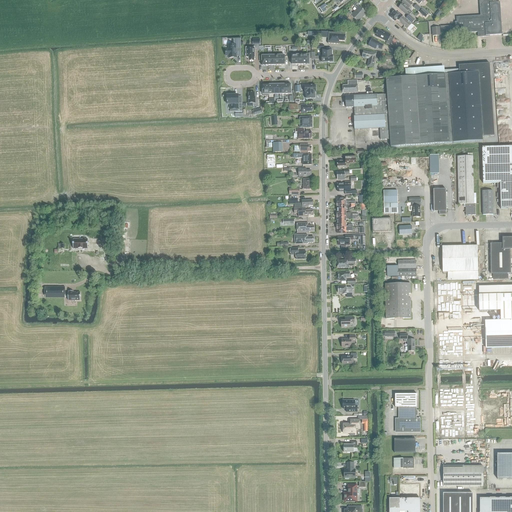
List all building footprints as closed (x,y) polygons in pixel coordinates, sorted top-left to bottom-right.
[(408,9),(413,4),(408,0),(403,0),(401,3),(402,3),(408,9)] [(492,3),(491,0),(478,0),(480,15),(456,17),(456,22),(456,25),(457,33),(477,32),(477,35),(480,35),(480,37),(485,37),(485,36),(502,35),(500,2),(492,3)] [(409,9),(408,9),(402,3),(398,8),(405,14),(409,9)] [(355,12),(362,18),(366,13),(359,7),(356,5),(354,6),(357,9),(355,12)] [(429,14),(422,9),(419,12),(425,18),(429,14)] [(396,13),(394,10),(391,14),(392,15),(390,17),(395,21),(396,19),(407,29),(411,24),(397,12),(396,13)] [(362,18),(355,12),(353,14),(350,12),(348,14),(351,16),(358,22),(362,18)] [(415,20),(408,14),(405,18),(412,23),(415,20)] [(382,32),(377,30),(375,34),(380,37),(379,38),(387,42),(386,43),(390,45),(393,39),(389,37),(390,35),(383,31),(382,32)] [(345,32),(337,32),(337,33),(328,32),(327,43),(338,44),(338,40),(344,41),(345,32)] [(440,42),(440,34),(432,35),(432,43),(440,42)] [(378,42),(371,39),(369,42),(368,44),(368,46),(374,49),(375,47),(381,49),(383,45),(378,42)] [(226,56),(229,56),(229,58),(236,58),(236,52),(241,51),(240,40),(237,40),(236,40),(236,45),(228,45),(228,50),(225,50),(226,56)] [(254,47),(246,48),(246,58),(248,57),(249,61),(254,61),(254,57),(255,57),(254,47)] [(371,52),(363,51),(363,52),(362,52),(362,54),(362,55),(362,58),(369,59),(367,67),(373,68),(376,53),(371,52)] [(309,55),(303,55),(303,65),(309,64),(309,59),(312,59),(312,55),(312,53),(309,53),(309,55)] [(389,114),(379,115),(380,128),(380,140),(390,139),(390,147),(454,143),(483,141),(483,136),(494,136),(489,64),(459,66),(459,73),(387,78),(387,94),(389,114)] [(357,93),(357,81),(347,81),(347,85),(342,86),(342,90),(342,92),(343,93),(343,94),(357,93)] [(383,94),(345,96),(345,97),(346,108),(354,107),(354,117),(354,129),(380,128),(379,115),(389,114),(387,94),(383,94)] [(238,97),(227,97),(227,106),(230,105),(230,110),(235,110),(235,113),(242,113),(242,105),(238,105),(238,97)] [(289,105),(288,111),(298,110),(301,110),(301,113),(307,113),(307,112),(313,112),(312,106),(306,106),(306,105),(300,105),(300,106),(298,106),(298,105),(291,105),(289,105)] [(300,123),(300,128),(302,128),(312,128),(311,117),(300,117),(300,123)] [(304,131),(304,129),(295,129),(295,133),(297,133),(297,138),(311,138),(311,131),(304,131)] [(499,188),(500,209),(511,208),(511,146),(481,147),(482,183),(496,183),(496,188),(499,188)] [(303,154),(297,154),(297,158),(303,158),(303,165),(311,165),(311,154),(303,154)] [(431,155),(431,172),(440,172),(440,155),(431,155)] [(473,204),(472,156),(456,156),(458,204),(464,204),(465,215),(475,215),(474,204),(473,204)] [(356,163),(355,157),(345,157),(345,161),(337,161),(338,168),(346,168),(346,167),(349,167),(348,165),(349,165),(349,163),(356,163)] [(305,171),(305,168),(298,169),(298,177),(306,176),(311,176),(311,171),(305,171)] [(344,172),(337,172),(337,174),(337,180),(345,180),(345,176),(345,175),(348,175),(349,175),(349,174),(349,171),(344,171),(344,172)] [(311,179),(303,179),(302,189),(311,189),(311,179)] [(345,184),(337,184),(337,192),(345,191),(345,195),(351,194),(351,191),(350,191),(350,186),(350,182),(345,182),(345,184)] [(446,211),(445,189),(432,189),(433,212),(438,212),(438,215),(445,215),(445,211),(446,211)] [(383,203),(397,203),(397,191),(383,191),(383,203)] [(492,215),(492,191),(481,191),(482,215),(492,215)] [(297,199),(288,199),(289,205),(294,204),(295,208),(308,208),(308,207),(308,205),(313,204),(313,199),(302,200),(302,204),(298,204),(297,199)] [(397,203),(383,203),(384,213),(397,213),(397,203)] [(421,203),(412,203),(412,217),(414,217),(420,217),(420,210),(420,206),(421,206),(421,203)] [(305,210),(305,208),(294,208),(294,213),(301,213),(301,216),(308,216),(308,215),(313,215),(313,209),(305,210)] [(391,231),(390,218),(372,218),(372,232),(391,231)] [(308,225),(307,222),(297,223),(297,232),(300,232),(309,232),(309,231),(314,231),(314,225),(308,225)] [(411,231),(411,226),(399,226),(399,234),(411,234),(412,235),(415,235),(414,230),(411,231)] [(307,237),(307,234),(294,235),(294,244),(303,244),(308,244),(308,243),(313,243),(313,237),(307,237)] [(365,245),(365,235),(355,235),(355,237),(360,237),(360,245),(365,245)] [(353,240),(353,236),(345,236),(345,238),(338,238),(338,245),(340,245),(341,245),(341,248),(346,248),(346,245),(350,245),(350,240),(353,240)] [(511,237),(504,237),(501,237),(501,240),(501,243),(489,243),(490,274),(510,273),(510,249),(511,249),(511,237)] [(88,240),(73,240),(73,249),(88,249),(88,240)] [(477,271),(477,246),(442,247),(442,272),(447,272),(447,280),(478,280),(477,271)] [(298,251),(298,248),(290,248),(290,255),(296,255),(296,259),(306,259),(306,251),(298,251)] [(355,264),(355,258),(347,258),(347,260),(337,261),(337,262),(337,264),(337,265),(337,268),(348,268),(348,264),(355,264)] [(387,266),(387,276),(398,276),(416,276),(416,260),(398,261),(398,266),(387,266)] [(349,277),(349,272),(346,273),(346,274),(338,274),(338,275),(337,275),(337,278),(338,278),(338,282),(346,281),(346,277),(349,277)] [(411,294),(410,284),(385,284),(386,319),(411,319),(411,298),(408,298),(408,294),(411,294)] [(511,285),(479,287),(479,311),(500,311),(500,321),(485,321),(486,348),(511,347),(511,285)] [(75,293),(73,293),(73,291),(68,291),(68,293),(65,293),(65,287),(45,287),(45,298),(65,298),(65,297),(68,297),(68,300),(80,301),(80,293),(75,293)] [(346,288),(346,287),(338,287),(338,288),(337,288),(338,291),(338,294),(342,294),(342,295),(346,295),(346,294),(352,294),(352,288),(346,288)] [(354,323),(354,318),(351,318),(345,318),(345,321),(341,321),(341,328),(350,328),(350,323),(354,323)] [(407,339),(407,335),(400,335),(400,340),(404,340),(404,342),(407,342),(408,351),(415,351),(415,340),(408,340),(408,339),(407,339)] [(356,344),(356,336),(349,336),(350,339),(342,339),(342,347),(352,347),(352,344),(356,344)] [(357,359),(356,353),(351,354),(351,357),(342,357),(342,364),(353,364),(353,359),(357,359)] [(399,407),(399,419),(416,419),(416,415),(417,415),(417,411),(416,411),(416,407),(417,407),(417,397),(417,394),(395,394),(395,407),(399,407)] [(355,406),(355,401),(343,401),(343,409),(346,409),(346,413),(357,413),(357,406),(355,406)] [(420,432),(420,419),(416,419),(399,419),(396,419),(396,432),(420,432)] [(359,428),(359,420),(350,420),(350,424),(343,424),(343,433),(349,433),(349,434),(355,434),(355,428),(359,428)] [(415,453),(415,439),(394,439),(394,453),(415,453)] [(357,449),(357,442),(351,442),(351,445),(343,445),(343,452),(353,452),(353,449),(357,449)] [(511,453),(497,454),(497,479),(511,479),(511,453)] [(414,469),(414,459),(394,459),(394,469),(414,469)] [(354,470),(353,463),(347,463),(347,468),(348,468),(348,470),(344,470),(344,478),(345,478),(345,480),(349,480),(349,478),(355,478),(355,470),(354,470)] [(483,486),(483,466),(443,466),(443,486),(483,486)] [(356,501),(356,485),(348,485),(348,493),(344,493),(344,501),(356,501)] [(472,511),(472,493),(472,494),(468,494),(468,493),(462,493),(462,494),(458,494),(458,493),(452,493),(452,494),(448,494),(448,493),(443,493),(442,511),(472,511)] [(511,511),(511,498),(479,498),(479,511),(511,511)] [(419,511),(420,499),(389,499),(389,511),(419,511)]
